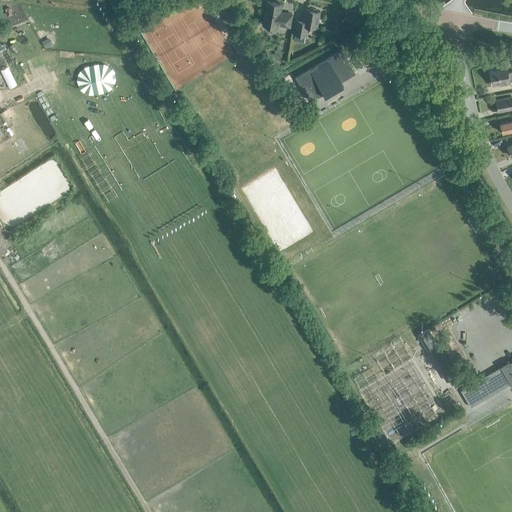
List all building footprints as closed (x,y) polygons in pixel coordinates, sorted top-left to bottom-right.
[(211,0),(208,0),(205,2),(209,8),(215,5),(211,0)] [(267,1),(263,25),(278,27),(278,25),(290,27),(292,14),(281,12),(282,4),(267,1)] [(309,9),(306,9),(304,21),(297,20),(294,34),(306,36),(308,26),(317,28),(320,11),(317,10),(315,9),(311,8),(309,9)] [(47,39),(42,42),(45,49),(51,45),(47,39)] [(341,49),(295,77),(309,101),(356,73),(341,49)] [(511,72),(508,73),(507,68),(506,65),(498,66),(498,69),(490,71),(493,85),(503,83),(503,84),(510,83),(510,81),(511,80),(511,72)] [(511,99),(511,96),(496,100),(498,111),(511,108),(511,99)] [(511,120),(501,123),(503,132),(511,130),(511,120)] [(447,381),(455,376),(427,330),(418,335),(447,381)] [(511,360),(509,362),(509,361),(500,366),(500,367),(461,390),(471,407),(511,382),(511,360)] [(409,402),(410,409),(424,409),(423,401),(409,402)]
